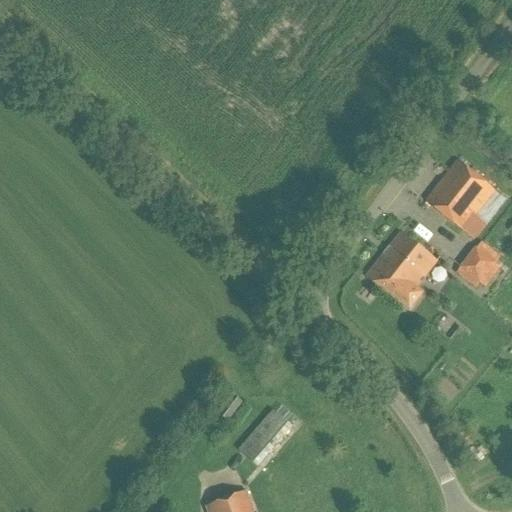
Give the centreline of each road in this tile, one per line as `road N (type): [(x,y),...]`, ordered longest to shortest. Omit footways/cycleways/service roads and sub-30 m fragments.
road 1 (unclassified): [(296,302),(0,19)]
road 2 (unclassified): [(296,302),(511,21)]
road 3 (unclassified): [(458,511),(419,430),(365,364),(296,302)]
